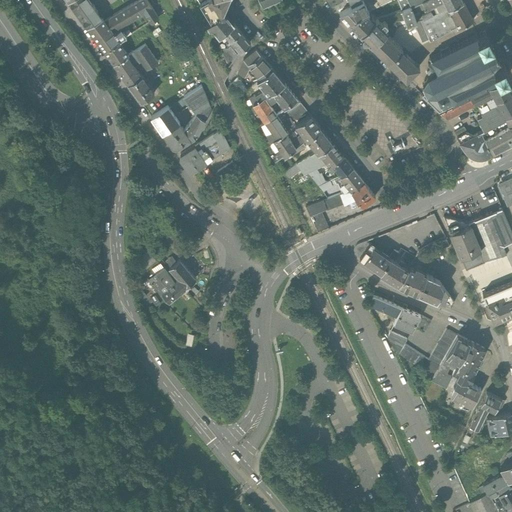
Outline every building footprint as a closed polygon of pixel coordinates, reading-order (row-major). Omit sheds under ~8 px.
[(73,0),(68,3),(87,30),(95,25),(102,20),(90,3),(87,0),(73,0)] [(151,9),(145,0),(142,0),(111,20),(115,26),(114,26),(117,30),(144,13),(151,24),(158,19),(151,8),(151,9)] [(209,0),(200,3),(211,21),(223,12),(228,0),(209,0)] [(269,16),(275,11),(271,3),(270,3),(268,0),(262,3),(264,7),(269,16)] [(339,13),(351,4),(349,0),(346,0),(343,2),(341,0),(336,0),(331,3),(339,13)] [(369,11),(363,0),(360,0),(352,4),(351,4),(339,13),(347,22),(365,13),(369,11)] [(363,0),(369,11),(392,0),(363,0)] [(397,0),(402,11),(411,6),(408,0),(397,0)] [(448,8),(463,1),(462,0),(422,0),(411,6),(402,11),(401,11),(404,20),(406,26),(414,24),(417,23),(413,13),(419,11),(440,0),(443,0),(445,1),(430,9),(431,11),(433,15),(448,8)] [(463,1),(448,8),(451,14),(454,19),(455,22),(451,23),(450,23),(439,29),(442,36),(458,28),(458,27),(473,20),(463,1)] [(449,21),(454,19),(451,14),(448,8),(433,15),(424,20),(421,21),(429,40),(430,42),(442,36),(439,29),(450,23),(449,21)] [(404,20),(401,11),(376,19),(375,20),(360,35),(372,46),(385,33),(388,30),(396,28),(397,26),(396,22),(404,20)] [(433,15),(431,11),(422,15),(424,20),(433,15)] [(223,32),(233,24),(223,12),(211,21),(206,24),(209,30),(213,27),(219,36),(223,32)] [(360,35),(375,20),(372,16),(370,18),(365,13),(347,22),(360,35)] [(102,20),(95,25),(87,30),(105,54),(119,45),(119,44),(127,39),(124,35),(116,40),(109,30),(114,26),(115,26),(111,20),(105,24),(102,20)] [(429,40),(421,21),(417,23),(414,24),(421,39),(422,43),(429,40)] [(240,52),(250,43),(233,24),(223,32),(240,52)] [(422,97),(439,113),(454,105),(453,104),(454,101),(463,97),(464,100),(466,99),(464,96),(471,93),(473,96),(474,95),(473,92),(480,88),(482,91),(483,90),(482,87),(489,84),(490,86),(492,86),(491,83),(498,79),(500,82),(501,81),(500,78),(508,74),(502,63),(501,64),(496,54),(498,53),(497,52),(496,52),(491,43),(492,42),(486,31),(478,35),(477,33),(475,33),(476,36),(469,40),(467,37),(466,38),(467,41),(460,44),(459,42),(457,42),(458,45),(451,49),(450,46),(440,51),(441,54),(432,58),(429,57),(429,59),(431,60),(432,61),(428,63),(431,70),(427,72),(429,77),(427,77),(422,85),(426,93),(422,97)] [(385,33),(372,46),(406,81),(420,68),(401,49),(385,33)] [(231,44),(221,51),(228,63),(239,57),(231,44)] [(105,54),(114,67),(127,58),(129,58),(119,45),(105,54)] [(158,64),(145,47),(135,54),(138,59),(147,71),(158,64)] [(256,50),(243,60),(244,61),(238,73),(245,76),(250,67),(252,70),(250,72),(251,74),(254,72),(260,79),(272,70),(273,69),(256,50)] [(138,59),(135,54),(129,58),(127,58),(131,63),(138,59)] [(128,88),(142,79),(138,73),(135,68),(131,63),(127,58),(114,67),(128,88)] [(253,105),(285,84),(272,70),(260,79),(257,82),(265,92),(264,93),(262,91),(251,98),(250,96),(247,98),(248,100),(249,100),(252,105),(253,104),(253,105)] [(235,89),(242,95),(247,90),(237,77),(232,83),(234,89),(235,89)] [(128,88),(141,105),(154,96),(150,90),(148,88),(142,79),(128,88)] [(511,96),(504,81),(440,114),(447,120),(477,105),(482,115),(478,118),(484,130),(505,119),(511,115),(511,96)] [(297,99),(285,84),(253,105),(265,122),(276,115),(268,103),(271,103),(277,99),(284,109),(297,99)] [(205,120),(211,108),(202,86),(184,98),(196,113),(197,114),(205,120)] [(290,118),(295,125),(310,115),(300,104),(287,113),(290,118)] [(177,151),(196,138),(205,120),(197,114),(196,113),(193,115),(195,117),(184,131),(183,130),(184,128),(183,126),(181,128),(168,108),(151,120),(173,150),(177,151)] [(287,130),(295,125),(290,118),(282,124),(276,115),(265,122),(262,124),(262,125),(271,142),(273,140),(284,133),(287,130)] [(302,143),(307,139),(320,129),(310,115),(295,125),(303,135),(292,144),(284,133),(273,140),(282,153),(276,157),(278,161),(285,157),(290,153),(290,152),(302,143)] [(511,115),(505,119),(509,126),(484,139),(492,154),(511,143),(511,115)] [(484,139),(509,126),(505,119),(484,130),(481,132),(484,139)] [(454,132),(457,137),(465,132),(467,131),(464,127),(454,132)] [(217,139),(220,140),(225,136),(220,128),(201,143),(201,144),(202,143),(204,147),(210,143),(217,139)] [(317,152),(332,143),(320,129),(307,139),(317,152)] [(487,157),(492,154),(484,139),(481,132),(474,136),(465,132),(457,137),(463,149),(467,153),(471,156),(476,158),(482,158),(487,157)] [(225,136),(220,140),(202,152),(201,151),(202,150),(201,148),(202,148),(201,147),(199,144),(181,156),(180,160),(190,174),(230,146),(225,136)] [(293,156),(305,148),(302,143),(290,152),(290,153),(285,157),(287,160),(289,158),(290,159),(293,156)] [(329,167),(343,157),(332,143),(317,152),(297,165),(301,171),(319,159),(320,156),(329,167)] [(341,178),(353,169),(343,157),(329,167),(327,169),(331,174),(335,171),(340,177),(341,178)] [(301,171),(297,165),(293,167),(297,174),(301,171)] [(297,174),(293,167),(285,173),(289,180),(297,174)] [(352,193),(364,183),(353,169),(341,178),(340,177),(337,179),(339,181),(340,179),(351,193),(352,193)] [(318,187),(323,185),(315,171),(308,174),(318,187)] [(511,177),(499,183),(509,207),(511,205),(511,177)] [(334,180),(323,185),(318,187),(322,192),(333,187),(332,186),(335,184),(334,180)] [(364,183),(352,193),(363,207),(375,197),(364,183)] [(328,229),(321,213),(326,210),(327,212),(344,205),(340,195),(306,208),(318,234),(328,229)] [(470,224),(481,249),(480,249),(485,262),(506,253),(503,245),(511,241),(511,232),(501,207),(468,222),(444,215),(443,216),(450,232),(470,224)] [(429,224),(430,226),(437,223),(433,214),(410,223),(413,230),(429,224)] [(470,224),(450,232),(460,257),(480,249),(481,249),(470,224)] [(164,253),(172,244),(162,236),(156,243),(164,253)] [(446,239),(441,241),(443,248),(449,246),(446,239)] [(363,261),(373,247),(365,241),(358,244),(357,245),(356,246),(355,248),(354,250),(353,252),(354,254),(355,255),(356,256),(363,261)] [(511,241),(503,245),(506,253),(511,250),(511,241)] [(391,259),(373,247),(363,261),(381,274),(391,259)] [(485,262),(480,249),(460,257),(466,270),(485,262)] [(391,259),(394,261),(399,254),(395,251),(391,259)] [(391,259),(381,274),(399,284),(408,269),(403,266),(405,264),(399,261),(398,263),(394,261),(391,259)] [(186,290),(196,281),(179,262),(169,271),(178,282),(179,281),(186,290)] [(159,264),(154,271),(159,274),(164,267),(159,264)] [(408,269),(399,284),(418,293),(426,274),(422,272),(422,271),(422,270),(416,267),(414,268),(414,269),(409,267),(408,269)] [(164,270),(156,276),(176,300),(186,290),(179,281),(178,282),(174,285),(167,276),(164,270)] [(438,279),(426,274),(418,293),(436,300),(443,286),(438,279)] [(169,306),(176,300),(156,276),(148,282),(151,285),(169,306)] [(151,285),(148,282),(142,287),(146,292),(150,289),(149,288),(151,285)] [(443,286),(436,300),(451,306),(453,301),(443,286)] [(141,303),(146,300),(139,290),(135,294),(141,303)] [(494,321),(511,314),(511,295),(504,299),(502,294),(485,301),(486,303),(494,321)] [(396,318),(402,307),(374,296),(371,308),(396,318)] [(420,315),(402,307),(396,318),(394,324),(412,332),(415,326),(420,315)] [(430,321),(420,315),(415,326),(425,331),(430,321)] [(429,360),(439,366),(455,337),(457,335),(446,329),(429,360)] [(388,339),(396,353),(399,354),(406,340),(405,339),(405,340),(390,333),(389,333),(388,339)] [(459,362),(469,340),(457,334),(457,335),(455,337),(456,338),(446,355),(459,362)] [(192,351),(194,339),(188,338),(186,349),(192,351)] [(467,382),(468,382),(485,348),(469,340),(459,362),(455,369),(455,368),(452,375),(457,378),(458,379),(458,378),(467,382)] [(405,345),(399,355),(419,368),(425,357),(405,345)] [(455,369),(459,362),(446,355),(431,381),(446,388),(452,377),(446,375),(450,366),(455,368),(455,369)] [(464,403),(471,406),(472,404),(473,404),(481,388),(468,382),(467,382),(458,378),(458,379),(454,386),(456,387),(452,396),(459,399),(459,398),(465,401),(464,403)] [(494,410),(500,398),(486,391),(469,426),(475,429),(478,430),(489,407),(494,410)] [(469,411),(471,406),(464,403),(464,402),(463,404),(448,397),(447,400),(456,405),(468,410),(469,411)] [(505,400),(500,398),(494,410),(499,412),(505,400)] [(464,418),(468,410),(456,405),(453,412),(464,418)] [(511,420),(510,412),(487,417),(491,434),(511,429),(511,420)] [(471,437),(466,434),(462,441),(467,444),(471,437)] [(500,476),(500,475),(483,485),(487,492),(489,491),(507,480),(511,477),(511,460),(510,461),(500,467),(505,475),(503,476),(502,475),(500,476)] [(499,492),(510,485),(507,480),(489,491),(500,511),(508,507),(506,504),(499,492)] [(506,504),(511,500),(511,487),(510,485),(499,492),(506,504)] [(499,511),(500,511),(489,491),(487,492),(468,502),(473,511),(499,511)] [(499,511),(511,511),(511,500),(506,504),(508,507),(500,511),(499,511)]
